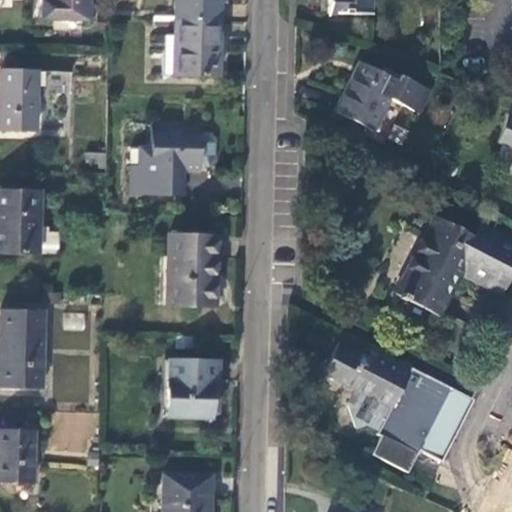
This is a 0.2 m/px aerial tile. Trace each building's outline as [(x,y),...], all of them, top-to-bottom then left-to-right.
[(91,22),(92,0),(43,0),(43,21),(91,22)] [(173,0),(173,21),(221,22),(221,0),(173,0)] [(371,16),(371,0),(326,0),(327,15),(371,16)] [(221,22),(173,21),(172,36),(164,37),(164,75),(219,76),(221,22)] [(374,134),(400,83),(359,62),(333,113),(374,134)] [(48,73),(1,72),(0,118),(0,130),(37,131),(38,85),(48,85),(48,73)] [(511,116),(507,115),(498,141),(511,147),(511,156),(506,173),(511,175),(511,116)] [(201,174),(201,168),(202,137),(203,127),(156,125),(154,146),(139,145),(138,167),(133,167),(131,197),(185,197),(186,174),(201,174)] [(202,137),(201,168),(211,169),(217,161),(217,142),(212,136),(202,137)] [(40,191),(0,190),(0,254),(59,256),(60,233),(40,232),(40,191)] [(511,270),(511,241),(480,225),(473,238),(433,219),(394,294),(440,318),(463,275),(500,294),(511,270)] [(219,235),(165,234),(164,262),(157,263),(156,310),(214,309),(216,281),(219,281),(219,235)] [(0,388),(41,389),(44,312),(0,311),(0,388)] [(406,473),(418,450),(440,462),(465,414),(458,410),(465,396),(410,368),(407,372),(363,349),(361,352),(338,340),(323,370),(354,386),(352,391),(346,403),(354,430),(366,426),(377,431),(376,433),(380,435),(370,455),(406,473)] [(220,363),(168,362),(168,419),(210,420),(212,382),(219,382),(220,363)] [(354,386),(323,370),(321,375),(352,391),(354,386)] [(472,399),(465,396),(458,410),(465,414),(472,399)] [(36,433),(0,432),(0,482),(35,484),(36,433)] [(210,511),(212,476),(163,475),(162,511),(210,511)]
